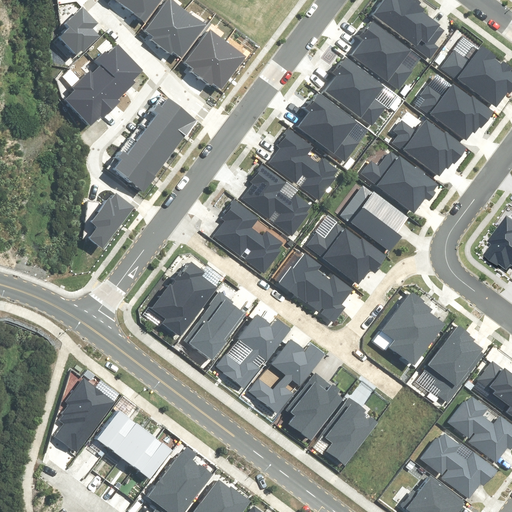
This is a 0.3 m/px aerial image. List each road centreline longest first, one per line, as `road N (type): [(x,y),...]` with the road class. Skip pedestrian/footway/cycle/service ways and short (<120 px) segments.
road 1 (tertiary): [(88,324),(334,511)]
road 2 (residential): [(168,218),(342,351)]
road 3 (residential): [(168,218),(106,169),(99,144),(161,65)]
road 4 (residential): [(238,121),(329,0)]
road 5 (residential): [(438,253),(405,271),(342,351)]
road 6 (residential): [(88,324),(168,218)]
road 7 (residential): [(511,146),(438,253)]
